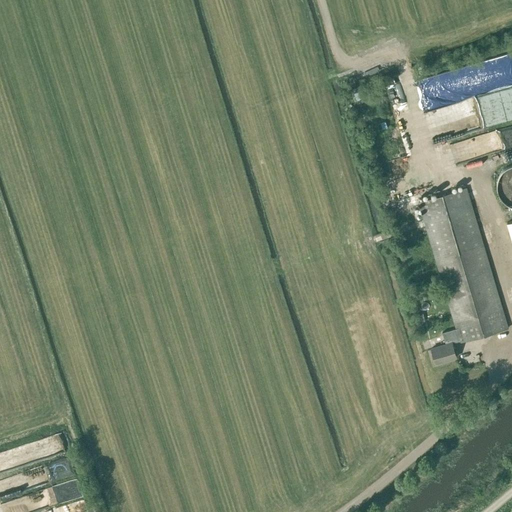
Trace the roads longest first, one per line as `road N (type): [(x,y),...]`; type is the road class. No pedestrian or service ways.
road 1 (track): [(511,329),(474,170),(432,172),(409,73),(400,60),(340,60),(320,0)]
road 2 (unclassified): [(332,511),(511,368)]
